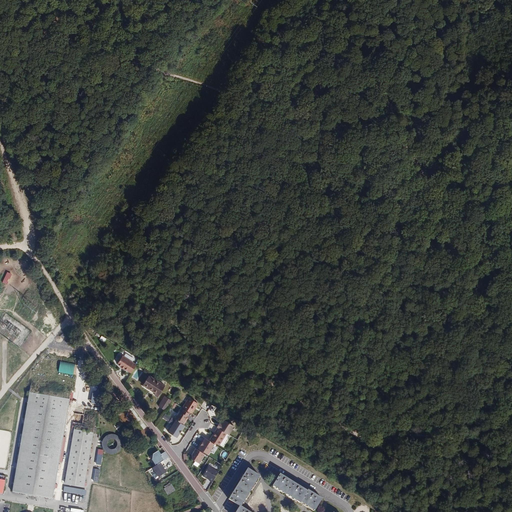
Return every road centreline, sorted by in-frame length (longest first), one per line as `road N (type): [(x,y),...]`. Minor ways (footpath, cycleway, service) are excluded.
road 1 (track): [(0,10),(421,145)]
road 2 (track): [(108,280),(480,511)]
road 3 (track): [(78,325),(236,89)]
road 4 (track): [(511,331),(421,145)]
road 5 (unclassified): [(71,316),(31,242),(0,134)]
road 6 (residential): [(349,511),(263,457),(244,462),(214,510)]
road 7 (unclassified): [(174,456),(71,316)]
road 8 (track): [(330,0),(421,145)]
road 9 (track): [(346,428),(511,443)]
